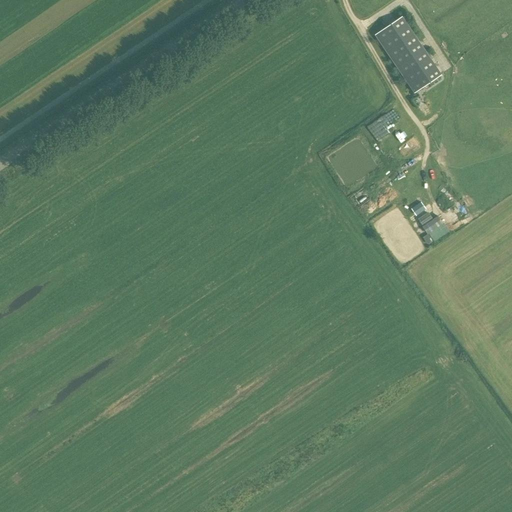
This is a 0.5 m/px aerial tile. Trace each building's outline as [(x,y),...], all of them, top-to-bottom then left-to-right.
[(442,76),(402,17),(375,36),(415,94),(442,76)] [(411,209),(416,216),(426,209),(421,202),(411,209)] [(433,218),(429,213),(419,221),(422,224),(423,225),(433,218)] [(422,226),(428,234),(443,222),(438,215),(422,226)] [(435,242),(450,231),(443,222),(422,237),(427,245),(434,241),(435,242)]
